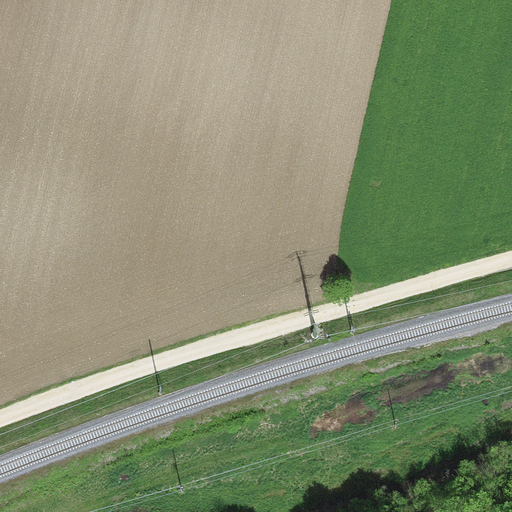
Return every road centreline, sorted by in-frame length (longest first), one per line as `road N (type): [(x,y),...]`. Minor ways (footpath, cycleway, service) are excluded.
road 1 (track): [(0,417),(249,334),(511,260)]
road 2 (track): [(511,441),(314,511)]
